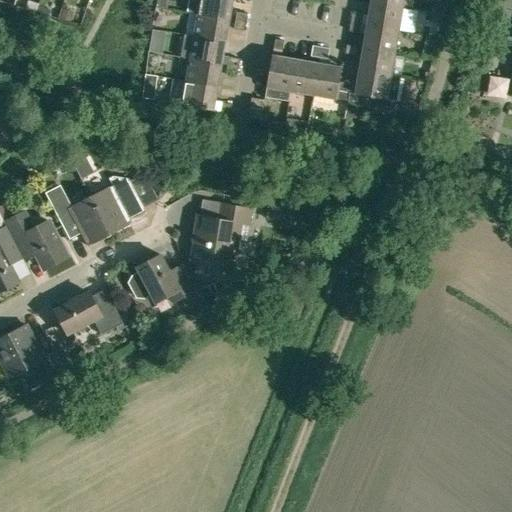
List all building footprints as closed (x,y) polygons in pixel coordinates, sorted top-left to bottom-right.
[(25,9),(36,12),(38,4),(28,0),(25,9)] [(189,0),(188,12),(198,14),(229,19),(232,0),(189,0)] [(371,2),(367,25),(398,30),(402,8),(371,2)] [(73,11),(63,8),(60,18),(71,21),(73,11)] [(237,11),(235,20),(246,22),(247,13),(237,11)] [(429,21),(441,24),(443,15),(431,12),(429,21)] [(352,13),(350,22),(361,24),(363,15),(352,13)] [(229,19),(198,14),(194,36),(225,41),(229,19)] [(246,22),(235,20),(234,28),(244,30),(246,22)] [(361,24),(350,22),(349,30),(360,32),(361,24)] [(394,53),(398,30),(367,25),(363,47),(394,53)] [(223,52),(225,41),(194,36),(184,34),(180,57),(190,58),(221,64),(223,52)] [(284,40),(275,39),(273,49),(282,51),(284,40)] [(347,44),(345,53),(356,55),(357,46),(347,44)] [(319,57),(321,47),(313,45),(311,56),(319,57)] [(330,48),(321,47),(319,57),(328,59),(330,48)] [(359,70),(390,75),(394,53),(363,47),(359,70)] [(267,86),(290,90),(296,59),(272,55),(267,86)] [(229,56),(227,65),(238,67),(240,58),(229,56)] [(190,58),(186,81),(217,86),(221,64),(190,58)] [(290,90),(313,94),(318,63),(296,59),(290,90)] [(351,83),(340,82),(339,81),(341,67),(330,65),(318,63),(313,94),(336,98),(348,100),(349,92),(351,83)] [(237,75),(238,67),(227,65),(226,74),(237,75)] [(359,70),(355,93),(350,92),(348,103),(376,108),(378,97),(386,99),(396,100),(400,77),(390,75),(359,70)] [(147,74),(143,98),(154,100),(159,76),(147,74)] [(213,110),(217,86),(186,81),(182,104),(213,110)] [(261,119),(264,100),(251,97),(248,117),(261,119)] [(5,100),(0,101),(0,115),(9,113),(5,100)] [(221,102),(219,111),(230,113),(232,104),(221,102)] [(19,134),(14,138),(20,145),(31,136),(15,116),(9,121),(19,134)] [(82,149),(66,150),(81,179),(94,172),(82,149)] [(152,158),(146,162),(150,170),(157,167),(152,158)] [(112,185),(90,197),(110,234),(132,223),(130,219),(146,211),(129,178),(113,175),(108,178),(112,185)] [(71,241),(82,235),(88,246),(110,234),(90,197),(71,207),(62,188),(47,196),(71,241)] [(217,218),(201,216),(194,260),(231,266),(236,238),(240,239),(243,224),(250,225),(252,210),(220,204),(217,218)] [(24,259),(35,253),(43,269),(66,257),(48,222),(31,231),(22,213),(4,223),(24,259)] [(20,261),(16,253),(3,229),(0,230),(0,291),(18,282),(9,266),(20,261)] [(143,296),(151,292),(156,302),(169,295),(173,303),(181,299),(199,289),(189,271),(173,279),(161,255),(137,267),(139,270),(133,273),(129,280),(136,295),(143,296)] [(199,289),(181,299),(187,309),(204,300),(199,289)] [(95,304),(91,296),(89,292),(55,310),(68,334),(93,321),(101,335),(122,324),(108,297),(95,304)] [(0,359),(8,375),(42,358),(25,326),(0,339),(0,359)] [(42,358),(50,373),(53,379),(63,374),(52,352),(42,358)]
